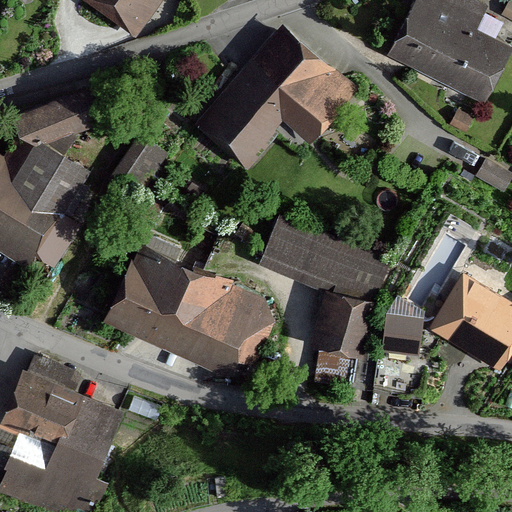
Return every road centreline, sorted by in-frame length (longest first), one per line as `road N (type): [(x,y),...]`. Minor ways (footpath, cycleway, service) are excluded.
road 1 (residential): [(23,326),(131,371),(253,406),(511,432)]
road 2 (residential): [(0,89),(281,0)]
road 3 (track): [(278,505),(408,493),(511,495)]
road 4 (unknown): [(315,0),(332,38),(469,164)]
